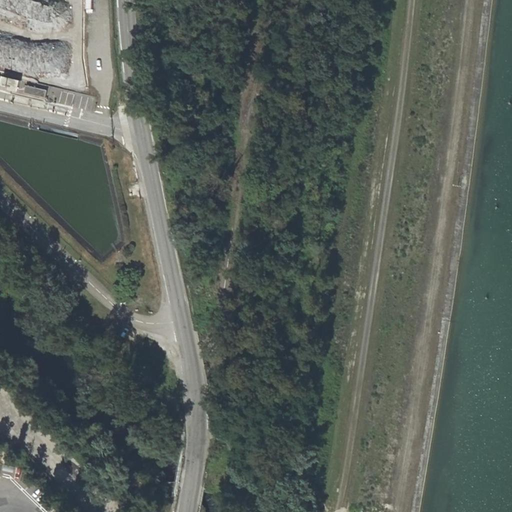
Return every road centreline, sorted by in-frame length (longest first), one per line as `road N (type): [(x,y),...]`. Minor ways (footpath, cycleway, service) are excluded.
road 1 (track): [(413,0),(337,511)]
road 2 (track): [(398,511),(469,0)]
road 3 (unclassified): [(186,341),(213,327),(223,301),(271,0)]
road 4 (tertiary): [(126,0),(141,128),(186,341)]
road 5 (tertiary): [(186,511),(198,424),(186,341)]
